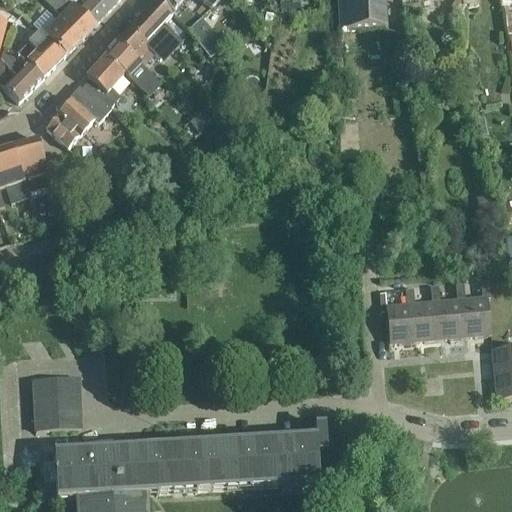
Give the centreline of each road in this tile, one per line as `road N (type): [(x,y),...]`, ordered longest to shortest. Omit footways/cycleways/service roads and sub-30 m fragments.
road 1 (residential): [(97,419),(335,406),(374,411)]
road 2 (unknown): [(97,419),(98,384),(87,363),(22,369),(11,394),(14,432),(26,443),(61,446)]
road 3 (residential): [(374,411),(366,213)]
road 4 (tertiary): [(0,132),(58,91),(136,0)]
road 5 (residential): [(374,411),(430,430),(511,429)]
